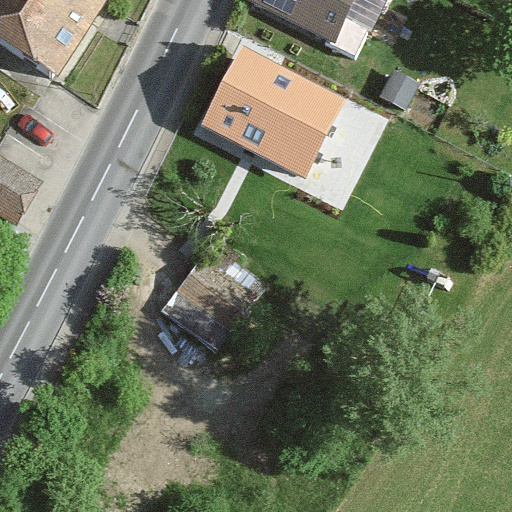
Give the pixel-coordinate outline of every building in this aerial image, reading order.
[(0,0),(0,32),(85,88),(142,0),(0,0)] [(272,0),(343,37),(362,0),(272,0)] [(360,100),(257,53),(223,128),(326,175),(360,100)] [(0,142),(0,209),(35,233),(66,186),(0,142)] [(217,245),(172,306),(232,349),(277,288),(217,245)]
